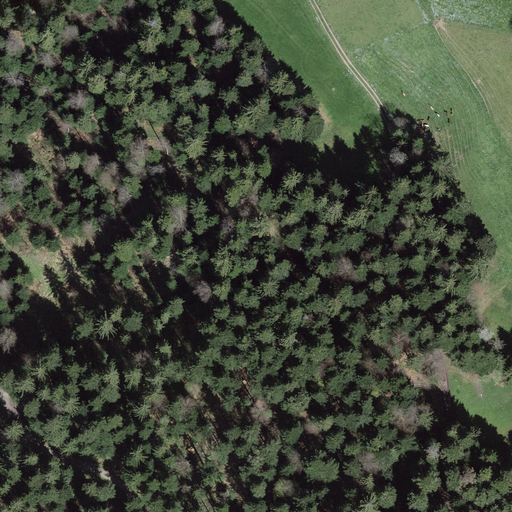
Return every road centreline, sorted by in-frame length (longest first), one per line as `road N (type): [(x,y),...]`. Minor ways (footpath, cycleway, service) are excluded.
road 1 (track): [(0,384),(31,441),(103,474),(146,511)]
road 2 (track): [(397,154),(390,116),(338,50),(312,0)]
